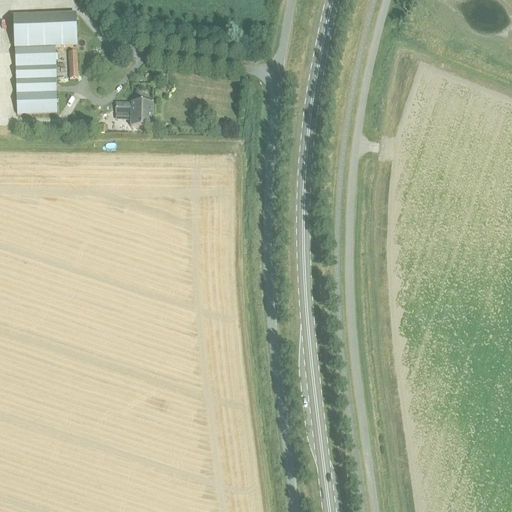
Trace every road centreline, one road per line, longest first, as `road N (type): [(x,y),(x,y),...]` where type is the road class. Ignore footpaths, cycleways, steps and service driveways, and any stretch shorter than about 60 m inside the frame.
road 1 (unclassified): [(386,0),(364,86),(349,235),(355,384),(372,511)]
road 2 (secondary): [(329,511),(303,221),(308,130),(332,0)]
road 3 (unclassified): [(294,511),(266,261),(272,115),(291,0)]
